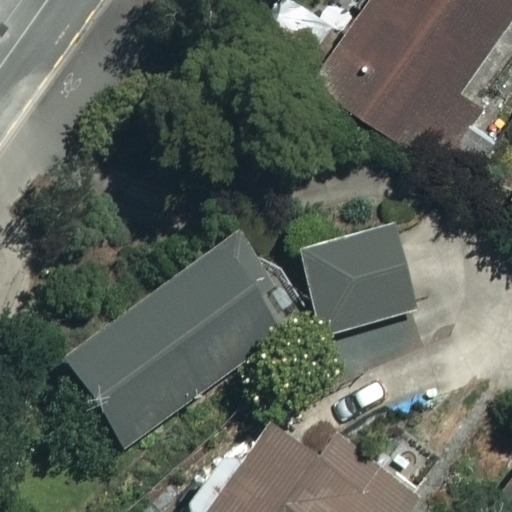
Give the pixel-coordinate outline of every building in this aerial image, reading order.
[(511,0),(363,0),(314,75),(467,175),(494,133),(472,118),(487,95),(463,79),(511,3),(511,0)] [(410,311),(384,229),(294,258),(320,340),(410,311)] [(223,231),(58,361),(127,448),(292,318),(223,231)] [(199,511),(386,511),(398,495),(323,441),(305,466),(258,431),(199,511)] [(511,511),(511,493),(501,511),(511,511)]
